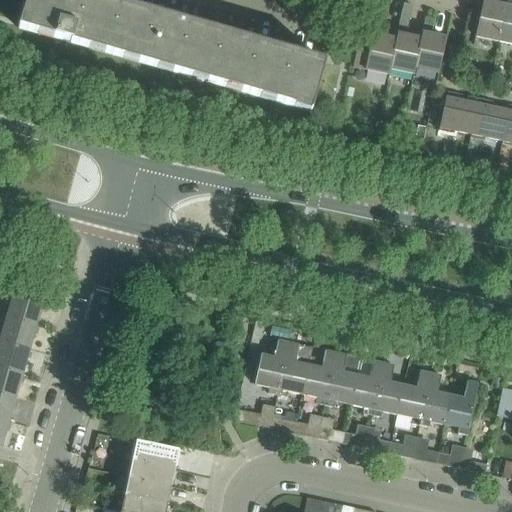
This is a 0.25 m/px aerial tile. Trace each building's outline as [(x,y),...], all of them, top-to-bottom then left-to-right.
[(324,63),(324,64),(104,1),(105,1),(102,0),(27,0),(19,27),(19,29),(311,113),(325,64),(324,63)] [(499,43),(506,7),(491,4),(492,0),(482,0),(475,37),(499,43)] [(511,45),(511,0),(507,0),(506,7),(499,43),(511,45)] [(414,75),(415,69),(422,40),(420,40),(406,37),(412,6),(403,4),(398,30),(396,40),(397,41),(391,70),(414,75)] [(353,68),(365,71),(389,76),(391,70),(397,41),(396,40),(398,30),(382,27),(385,17),(377,15),(365,13),(353,68)] [(438,74),(446,39),(430,36),(434,20),(425,18),(420,40),(422,40),(415,69),(438,74)] [(446,97),(441,96),(434,94),(431,107),(443,110),(447,94),(446,94),(446,97)] [(470,136),(478,101),(478,100),(476,105),(455,101),(456,96),(447,94),(443,110),(439,129),(440,129),(441,126),(454,129),(453,132),(470,136)] [(478,101),(470,136),(471,136),(472,133),(485,135),(484,139),(502,142),(508,112),(509,107),(478,101)] [(508,112),(502,139),(503,139),(511,141),(511,107),(509,107),(508,112)] [(418,125),(414,142),(423,144),(426,127),(418,125)] [(388,142),(387,146),(385,154),(396,157),(398,145),(388,142)] [(484,162),(482,175),(494,177),(497,165),(484,162)] [(36,326),(44,301),(14,293),(7,318),(36,326)] [(36,326),(7,318),(0,340),(0,342),(30,350),(36,326)] [(0,342),(0,368),(23,375),(30,350),(0,342)] [(267,395),(277,397),(288,344),(277,342),(273,361),(260,358),(254,386),(269,389),(267,395)] [(288,393),(302,396),(312,349),(288,344),(277,397),(286,399),(288,393)] [(312,349),(302,396),(316,399),(315,405),(324,407),(335,354),(324,352),(323,361),(310,359),(312,350),(312,349)] [(335,354),(324,407),(334,409),(335,403),(349,406),(355,378),(355,377),(359,359),(335,354)] [(355,378),(349,406),(363,409),(362,415),(372,418),(383,365),(372,362),(368,380),(355,378)] [(382,414),(397,417),(403,387),(390,385),(394,367),(383,365),(372,418),(381,420),(382,414)] [(23,375),(0,368),(0,393),(16,398),(23,375)] [(403,387),(397,417),(411,420),(409,426),(419,428),(430,375),(419,373),(415,390),(403,387)] [(429,424),(444,428),(450,397),(437,395),(441,377),(430,375),(419,428),(428,430),(429,424)] [(450,397),(444,428),(458,431),(457,435),(467,437),(478,385),(466,383),(463,400),(450,397)] [(511,392),(502,390),(498,408),(511,410),(511,392)] [(0,420),(9,423),(16,398),(0,393),(0,420)] [(233,422),(246,425),(259,427),(261,416),(248,413),(236,411),(233,422)] [(0,447),(1,448),(9,423),(0,420),(0,447)] [(281,432),(293,435),(296,423),(283,421),(281,432)] [(309,426),(296,423),(293,435),(306,438),(309,426)] [(330,431),(328,442),(341,445),(344,434),(330,431)] [(356,436),(344,434),(341,445),(353,448),(356,436)] [(378,441),(375,453),(389,455),(391,444),(378,441)] [(132,461),(175,470),(179,452),(136,443),(132,461)] [(403,447),(391,444),(389,455),(400,458),(403,447)] [(436,466),(438,454),(425,451),(423,463),(436,466)] [(450,457),(438,454),(436,466),(448,468),(450,457)] [(128,479),(171,488),(175,470),(132,461),(128,479)] [(124,496),(167,506),(171,488),(128,479),(124,496)] [(120,511),(165,511),(167,506),(124,496),(120,511)] [(306,501),(304,511),(317,511),(319,502),(306,500),(306,501)] [(317,511),(329,511),(331,505),(319,502),(317,511)]
